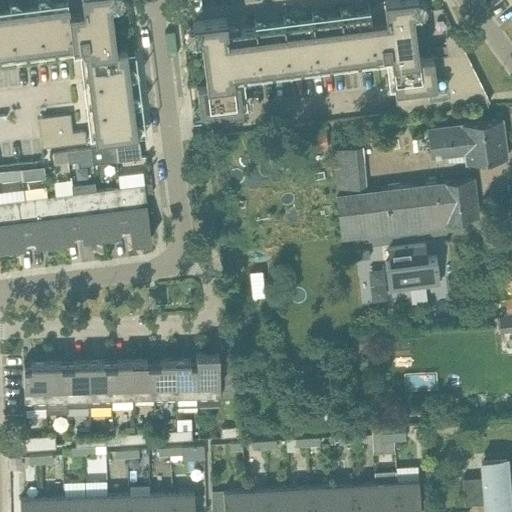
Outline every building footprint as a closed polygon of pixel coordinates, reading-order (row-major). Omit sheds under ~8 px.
[(38,0),(39,5),(0,10),(0,52),(43,47),(44,48),(74,44),(73,42),(88,40),(89,51),(85,52),(95,139),(137,134),(126,47),(116,48),(111,2),(117,1),(116,0),(81,0),(51,4),(51,1),(49,0),(38,0)] [(201,37),(206,83),(197,84),(200,114),(242,109),(239,79),(234,79),(233,70),(376,52),(376,50),(390,48),(398,111),(489,100),(458,35),(457,34),(456,33),(454,33),(453,32),(450,32),(449,33),(447,34),(447,35),(446,36),(445,37),(445,38),(445,39),(446,45),(447,53),(436,54),(418,57),(413,11),(419,10),(417,0),(383,0),(384,9),(227,28),(226,17),(192,21),(194,38),(201,37)] [(446,45),(435,47),(436,54),(447,53),(446,45)] [(87,140),(85,128),(72,130),(70,112),(38,116),(42,146),(87,140)] [(482,119),(427,126),(427,130),(430,152),(430,156),(448,154),(465,152),(466,159),(466,161),(487,159),(507,156),(502,117),(496,118),(482,119)] [(298,152),(327,149),(324,124),(296,127),(298,152)] [(141,157),(139,140),(114,143),(117,159),(141,157)] [(114,143),(103,144),(105,161),(117,159),(114,143)] [(453,178),(366,189),(362,146),(332,150),(339,217),(342,237),(443,224),(443,219),(478,215),(473,175),(453,178)] [(78,148),(67,149),(68,161),(80,160),(78,148)] [(67,149),(53,151),(55,172),(69,170),(68,161),(67,149)] [(22,180),(32,179),(31,167),(20,168),(20,169),(21,178),(22,180)] [(0,179),(13,179),(12,169),(0,169),(0,179)] [(71,176),(71,179),(70,179),(78,237),(82,237),(82,238),(102,235),(96,189),(87,190),(85,174),(71,176)] [(54,180),(55,194),(48,194),(54,241),(73,239),(73,238),(78,237),(70,179),(54,180)] [(144,183),(124,185),(120,186),(125,231),(130,231),(131,241),(151,238),(144,183)] [(125,231),(120,186),(96,189),(102,235),(120,233),(120,232),(125,231)] [(54,241),(48,194),(24,197),(30,243),(35,243),(35,244),(54,241)] [(30,243),(24,197),(1,200),(6,247),(25,245),(25,244),(30,243)] [(390,261),(384,261),(387,289),(440,283),(436,255),(427,257),(425,243),(388,248),(390,261)] [(368,249),(355,251),(357,264),(370,262),(368,249)] [(263,269),(250,271),(252,296),(265,294),(263,269)] [(489,301),(473,303),(474,316),(490,314),(489,301)] [(498,315),(499,330),(511,329),(511,311),(508,313),(498,315)] [(196,351),(196,356),(197,356),(198,404),(221,404),(221,398),(236,398),(233,366),(219,366),(218,350),(196,351)] [(190,357),(175,357),(175,365),(176,393),(176,405),(198,404),(197,356),(196,356),(196,358),(190,358),(190,357)] [(159,358),(159,359),(154,359),(154,365),(155,394),(176,393),(175,365),(175,357),(159,358)] [(116,359),(116,360),(110,360),(110,367),(111,395),(133,395),(132,366),(132,358),(116,359)] [(147,359),(147,358),(132,358),(132,366),(133,395),(155,394),(154,365),(154,359),(147,359)] [(104,360),(104,359),(89,360),(89,367),(90,405),(112,404),(111,395),(110,367),(110,360),(104,360)] [(23,360),(24,407),(47,406),(46,397),(46,368),(45,361),(30,361),(30,362),(24,362),(24,360),(23,360)] [(61,361),(61,360),(45,361),(46,368),(46,397),(68,396),(67,368),(67,361),(61,361)] [(73,360),(73,361),(67,361),(67,368),(68,396),(68,405),(90,405),(89,367),(89,360),(73,360)] [(344,393),(338,386),(333,390),(338,398),(344,393)] [(318,402),(321,396),(313,391),(310,398),(318,402)] [(330,413),(322,408),(319,413),(327,419),(330,413)] [(222,435),(237,435),(236,425),(222,426),(222,435)] [(177,439),(192,438),(191,428),(177,429),(177,439)] [(177,439),(177,429),(162,430),(163,440),(177,439)] [(394,439),(406,438),(405,430),(394,431),(394,439)] [(134,441),(149,440),(148,431),(134,432),(134,441)] [(394,439),(394,431),(382,431),(382,439),(394,439)] [(134,441),(134,432),(119,433),(119,442),(134,441)] [(45,447),(56,446),(55,433),(44,434),(45,447)] [(351,441),(351,433),(338,434),(339,442),(351,441)] [(351,441),(363,441),(362,433),(351,433),(351,441)] [(44,434),(38,434),(19,436),(19,449),(45,447),(44,434)] [(95,444),(106,443),(105,434),(90,435),(91,444),(95,444)] [(83,444),(91,444),(90,435),(75,436),(76,445),(83,444)] [(308,444),(319,443),(319,435),(307,436),(308,444)] [(308,444),(307,436),(295,437),(296,445),(308,444)] [(264,447),(276,446),(276,438),(263,439),(264,447)] [(264,447),(263,439),(252,440),(253,448),(264,447)] [(230,449),(242,448),(242,440),(230,441),(230,449)] [(83,444),(76,445),(71,445),(72,453),(84,452),(83,444)] [(96,452),(95,444),(91,444),(83,444),(84,452),(96,452)] [(171,453),(182,452),(181,444),(170,445),(171,453)] [(171,453),(170,445),(158,446),(158,454),(171,453)] [(127,456),(139,455),(138,447),(127,448),(127,456)] [(127,456),(127,448),(115,448),(116,457),(127,456)] [(40,461),(40,453),(29,454),(29,462),(40,461)] [(40,461),(53,461),(53,453),(40,453),(40,461)] [(511,499),(511,459),(507,460),(506,456),(481,458),(482,475),(462,477),(464,503),(511,499)] [(420,508),(418,478),(396,479),(398,511),(407,511),(407,509),(420,508)] [(398,511),(396,479),(375,480),(377,510),(388,510),(388,511),(398,511)] [(377,510),(375,480),(353,481),(354,511),(364,511),(377,510)] [(354,511),(353,481),(331,483),(333,511),(354,511)] [(333,511),(331,483),(310,484),(311,511),(333,511)] [(311,511),(310,484),(288,485),(289,511),(311,511)] [(289,511),(288,485),(266,486),(267,511),(289,511)] [(267,511),(266,486),(245,488),(245,511),(267,511)] [(224,506),(224,511),(245,511),(245,488),(223,489),(224,506)] [(194,511),(194,490),(172,491),(172,511),(194,511)] [(172,511),(172,491),(150,492),(150,511),(172,511)] [(129,511),(128,492),(107,493),(107,511),(129,511)] [(150,511),(150,492),(128,492),(129,511),(150,511)] [(107,511),(107,493),(85,494),(85,511),(107,511)] [(85,511),(85,494),(63,495),(63,511),(85,511)] [(20,496),(20,511),(41,511),(41,495),(20,496)] [(63,511),(63,495),(41,495),(41,511),(63,511)]
